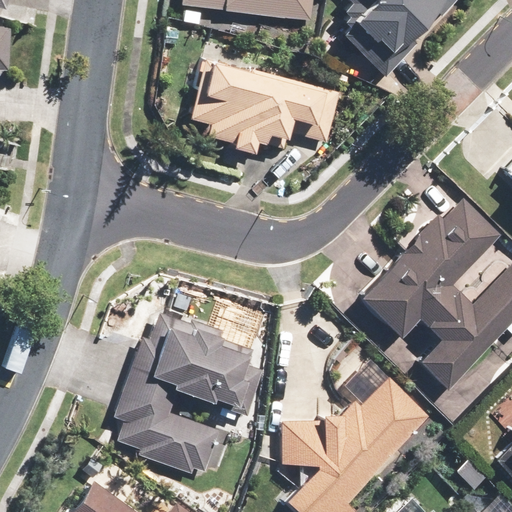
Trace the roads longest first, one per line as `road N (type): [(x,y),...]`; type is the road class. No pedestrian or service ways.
road 1 (residential): [(511,31),(316,230),(263,242),(70,187)]
road 2 (residential): [(70,187),(29,350),(0,417)]
road 3 (residential): [(94,0),(70,187)]
